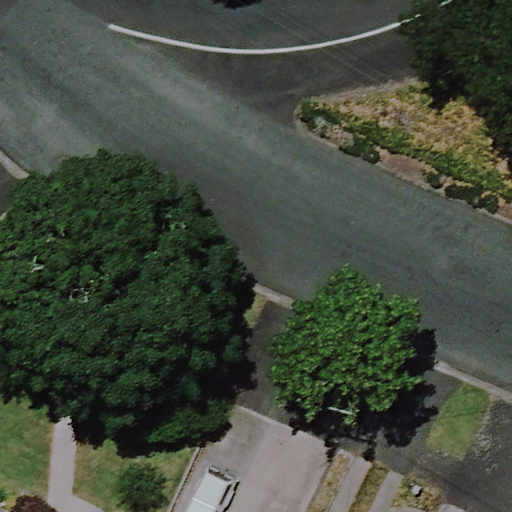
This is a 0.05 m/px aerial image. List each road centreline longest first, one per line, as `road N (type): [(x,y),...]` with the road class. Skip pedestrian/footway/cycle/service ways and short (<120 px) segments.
road 1 (residential): [(0,48),(64,105),(145,154),(511,317)]
road 2 (residential): [(339,0),(231,8),(180,0)]
